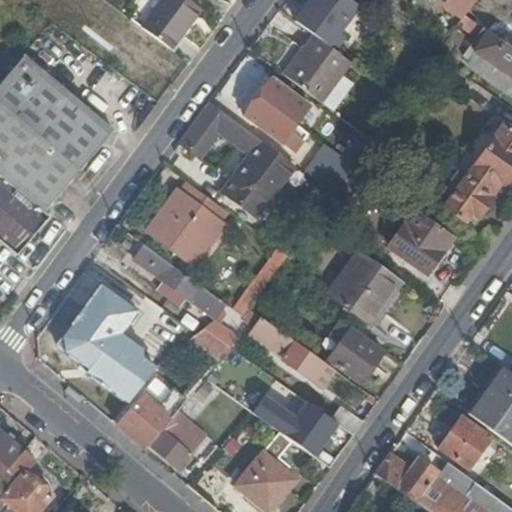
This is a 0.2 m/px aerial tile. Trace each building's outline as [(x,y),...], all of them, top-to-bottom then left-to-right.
[(160,0),(139,29),(169,50),(200,9),(188,1),(186,0),(160,0)] [(314,1),(313,0),(311,0),(295,22),(299,25),(309,12),(307,11),(314,1)] [(309,12),(299,25),(314,36),(335,51),(345,38),(339,33),(359,7),(349,0),(313,0),(314,1),(307,11),(309,12)] [(450,0),(446,5),(463,18),(464,17),(465,17),(473,6),(477,0),(450,0)] [(494,22),(473,6),(465,17),(487,33),(494,22)] [(511,78),(511,49),(499,41),(487,33),(465,17),(464,17),(463,18),(458,25),(476,39),(471,47),(477,51),(475,53),(511,78)] [(499,41),(511,49),(511,30),(508,28),(499,41)] [(335,51),(314,36),(283,76),(320,103),(350,63),(335,51)] [(511,97),(511,78),(475,53),(466,66),(511,97)] [(0,82),(0,166),(49,208),(115,130),(23,55),(0,82)] [(309,107),(272,79),(244,117),(281,145),(309,107)] [(211,103),(181,144),(201,159),(220,133),(231,119),(211,103)] [(220,133),(235,145),(239,148),(250,133),(231,119),(220,133)] [(464,180),(456,174),(444,192),(452,197),(445,208),(466,223),(472,215),(478,220),(493,199),(491,198),(501,186),(502,187),(511,172),(511,129),(504,124),(464,180)] [(250,133),(239,148),(251,157),(225,193),(254,214),(292,163),(250,133)] [(313,179),(333,194),(355,165),(333,150),(313,179)] [(0,166),(0,243),(18,258),(51,219),(44,214),(49,208),(0,166)] [(353,168),(333,194),(330,199),(354,216),(376,186),(353,168)] [(222,223),(230,212),(187,180),(179,191),(222,223)] [(223,223),(222,223),(179,191),(178,190),(147,231),(192,265),(223,223)] [(427,276),(455,238),(417,211),(390,248),(427,276)] [(227,305),(144,246),(134,260),(216,319),(227,305)] [(288,256),(279,248),(259,274),(270,281),(275,273),(288,256)] [(402,284),(359,252),(326,296),(369,328),(402,284)] [(270,281),(259,274),(233,310),(243,317),(249,309),(270,281)] [(249,309),(243,317),(256,327),(251,334),(283,358),(282,360),(308,379),(309,378),(318,384),(330,368),(249,309)] [(214,321),(203,329),(229,347),(236,338),(214,321)] [(338,346),(350,330),(339,322),(327,338),(338,346)] [(203,329),(192,337),(221,359),(230,348),(229,347),(203,329)] [(382,353),(350,330),(338,346),(327,361),(360,385),(382,353)] [(511,448),(511,377),(501,369),(468,416),(511,448)] [(144,396),(117,427),(146,451),(186,402),(172,390),(157,407),(144,396)] [(331,421),(354,437),(364,423),(341,407),(331,421)] [(489,440),(461,419),(438,451),(466,471),(489,440)] [(200,444),(172,422),(151,447),(178,470),(200,444)] [(0,474),(19,451),(0,436),(0,474)] [(0,500),(14,511),(40,511),(52,497),(24,474),(34,463),(19,451),(0,474),(0,500)] [(270,511),(295,482),(262,455),(235,488),(264,511),(270,511)] [(481,511),(437,480),(433,478),(437,474),(417,459),(409,471),(389,457),(375,476),(425,511),(481,511)] [(481,511),(511,511),(448,466),(437,480),(481,511)]
